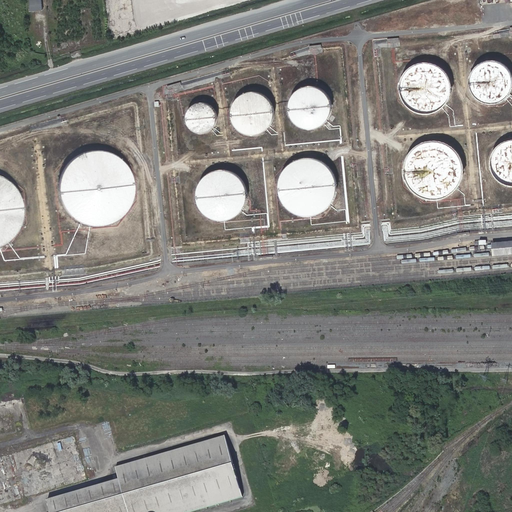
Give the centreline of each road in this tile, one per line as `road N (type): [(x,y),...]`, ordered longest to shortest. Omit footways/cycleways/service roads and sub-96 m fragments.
road 1 (secondary): [(0,105),(362,0)]
road 2 (secondary): [(310,0),(0,91)]
